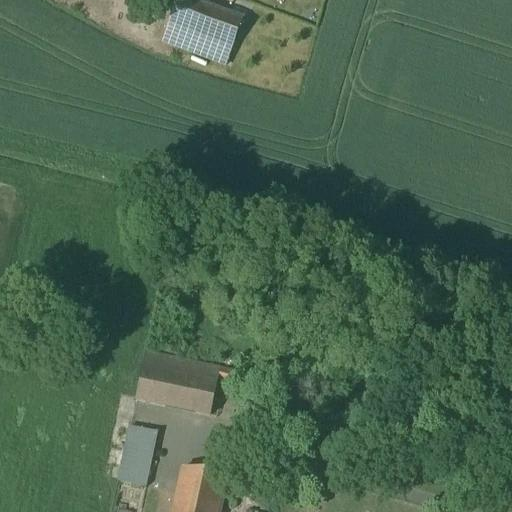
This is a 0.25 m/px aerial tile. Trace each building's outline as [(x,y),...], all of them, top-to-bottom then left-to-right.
[(242,21),(188,0),(176,0),(167,26),(231,51),(242,21)] [(226,66),(231,51),(167,26),(160,42),(226,66)] [(135,401),(209,417),(216,385),(142,369),(135,401)] [(220,370),(217,382),(245,388),(247,376),(220,370)] [(111,511),(140,511),(157,434),(129,428),(111,511)] [(172,511),(218,511),(226,479),(182,469),(172,511)]
